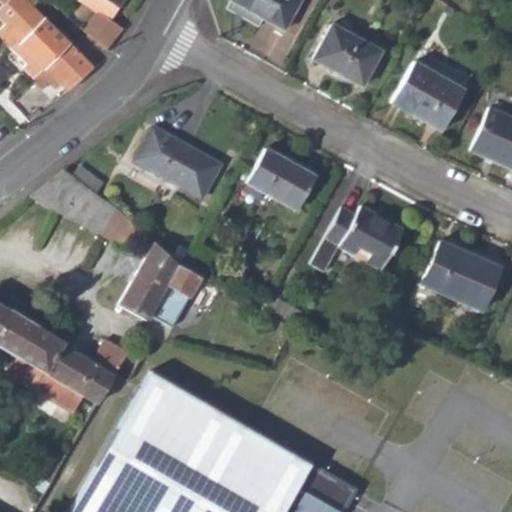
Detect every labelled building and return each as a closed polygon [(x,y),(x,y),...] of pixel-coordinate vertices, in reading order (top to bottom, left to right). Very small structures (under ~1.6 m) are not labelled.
[(41,19),(25,2),(22,0),(7,0),(5,2),(3,0),(0,0),(0,21),(4,26),(14,37),(18,40),(41,19)] [(77,0),(95,11),(108,20),(120,0),(77,0)] [(227,0),(281,31),(298,0),(227,0)] [(82,30),(105,49),(121,28),(108,20),(95,11),(82,30)] [(15,46),(39,69),(65,42),(41,19),(18,40),(15,46)] [(308,60),(359,87),(378,52),(329,25),(308,60)] [(20,69),(30,79),(39,69),(15,46),(18,40),(14,37),(7,46),(25,64),(20,69)] [(52,74),(67,89),(92,67),(65,42),(39,69),(30,79),(28,81),(37,89),(52,74)] [(389,103),(422,122),(426,115),(441,123),(460,90),(412,62),(389,103)] [(467,151),(511,169),(511,118),(487,107),(467,151)] [(422,122),(437,130),(441,123),(426,115),(422,122)] [(130,161),(198,199),(216,165),(149,127),(130,161)] [(243,182),(293,210),(311,176),(261,149),(243,182)] [(69,177),(91,193),(98,183),(75,167),(69,177)] [(61,171),(27,199),(48,210),(69,177),(61,171)] [(48,210),(99,237),(113,210),(91,193),(69,177),(48,210)] [(335,246),(377,269),(398,230),(357,207),(351,214),(339,208),(306,265),(320,272),(335,246)] [(135,229),(113,210),(99,237),(107,241),(114,228),(130,238),(135,229)] [(123,249),(130,238),(114,228),(107,241),(123,249)] [(417,283),(478,310),(497,268),(437,241),(417,283)] [(186,297),(198,279),(177,268),(150,244),(133,271),(162,287),(163,284),(186,297)] [(124,286),(153,301),(162,287),(133,271),(124,286)] [(142,321),(153,301),(124,286),(115,305),(142,321)] [(61,344),(7,313),(0,324),(0,348),(9,354),(0,368),(0,370),(33,391),(43,374),(45,371),(59,347),(61,344)] [(275,330),(286,335),(288,328),(279,323),(275,330)] [(61,385),(93,405),(111,374),(123,353),(103,341),(89,364),(59,347),(45,371),(62,382),(61,385)] [(137,360),(123,353),(111,374),(124,382),(137,360)] [(43,374),(61,385),(62,382),(45,371),(43,374)] [(147,373),(66,511),(278,511),(306,465),(147,373)]
